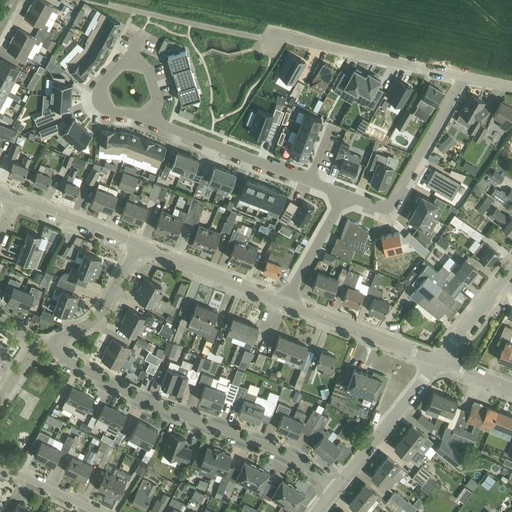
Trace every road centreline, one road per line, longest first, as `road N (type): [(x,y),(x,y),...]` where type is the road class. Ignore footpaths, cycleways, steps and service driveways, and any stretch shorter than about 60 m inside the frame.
road 1 (residential): [(333,494),(300,460),(144,402),(57,357),(52,345)]
road 2 (residential): [(465,76),(278,33),(276,40)]
road 3 (residential): [(343,196),(377,209),(392,203),(465,76)]
road 4 (unclassified): [(333,494),(441,359)]
road 5 (tertiary): [(441,359),(283,301)]
road 6 (residential): [(154,120),(308,183)]
road 7 (tertiary): [(283,301),(137,245)]
road 8 (residential): [(52,345),(99,315),(137,245)]
road 9 (tertiary): [(137,245),(12,198)]
road 10 (residential): [(283,301),(343,196)]
